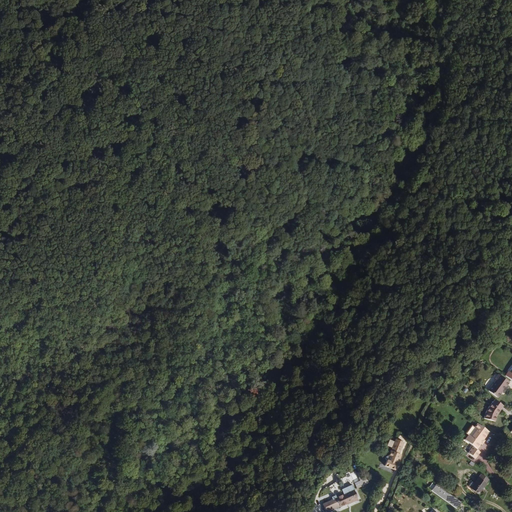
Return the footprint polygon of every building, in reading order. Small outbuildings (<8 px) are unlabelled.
[(496,380),(488,391),(497,398),(501,393),(500,393),(502,391),(505,386),(506,387),(509,382),(498,374),(495,379),(496,380)] [(494,400),(491,404),(488,408),(485,413),(484,419),(495,422),(496,416),(497,414),(500,411),(499,410),(503,406),(494,400)] [(483,440),(488,432),(477,424),(474,428),(469,435),(469,434),(465,440),(476,449),(481,443),(480,442),(482,440),(483,440)] [(403,442),(395,439),(390,451),(388,456),(386,461),(384,466),(395,470),(401,455),(398,454),(403,442)] [(475,458),(479,452),(472,447),(468,453),(475,458)] [(360,452),(365,457),(369,453),(365,448),(360,452)] [(488,480),(481,474),(474,484),(471,488),(471,489),(478,494),(488,480)] [(435,484),(431,491),(456,509),(461,503),(435,484)] [(321,504),(324,511),(327,511),(347,504),(357,499),(353,490),(351,486),(341,491),(343,495),(335,498),(335,496),(331,498),(332,500),(321,504)]
